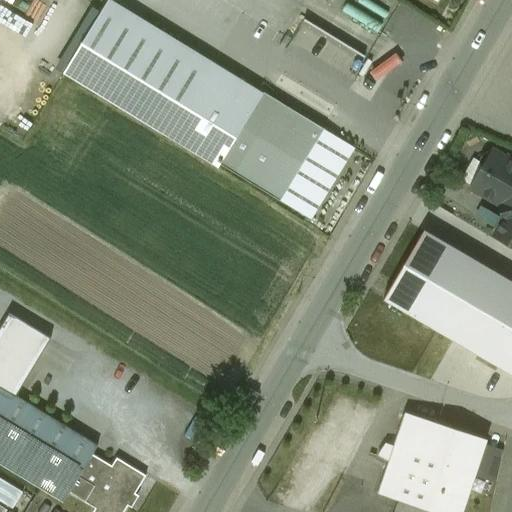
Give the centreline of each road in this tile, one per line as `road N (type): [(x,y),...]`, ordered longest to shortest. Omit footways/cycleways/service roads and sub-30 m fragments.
road 1 (residential): [(292,355),(502,0)]
road 2 (residential): [(292,355),(511,418)]
road 3 (residential): [(202,511),(292,355)]
